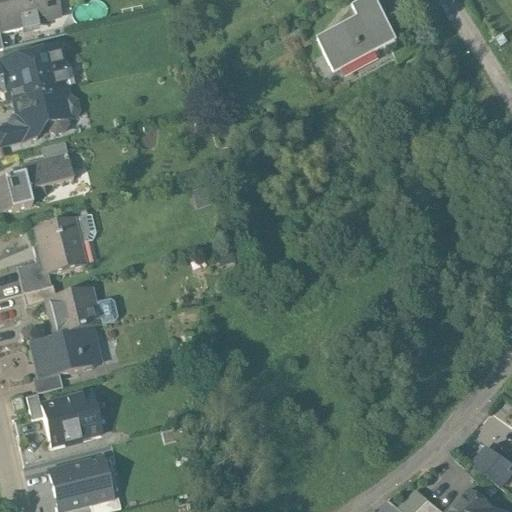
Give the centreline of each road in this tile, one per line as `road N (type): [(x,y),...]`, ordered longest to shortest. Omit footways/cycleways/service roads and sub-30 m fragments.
road 1 (residential): [(511,370),(447,445),(361,511)]
road 2 (residential): [(446,0),(511,104)]
